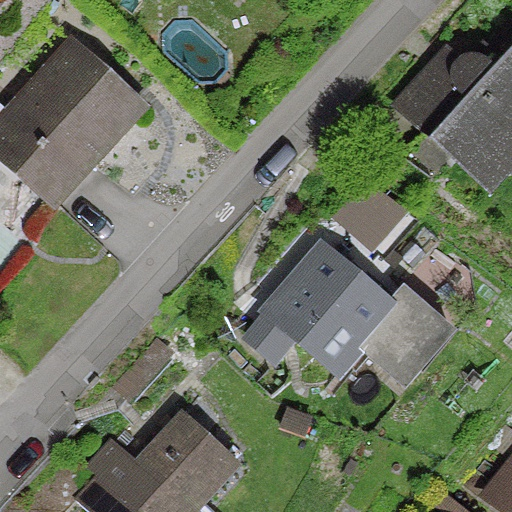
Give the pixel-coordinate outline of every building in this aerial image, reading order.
[(397,103),(487,186),(511,158),(511,32),(477,70),(467,67),(456,69),(442,55),(397,103)] [(0,167),(48,211),(139,111),(67,45),(0,118),(0,167)] [(384,252),(420,213),(389,185),(353,224),(384,252)] [(330,220),(340,230),(365,202),(354,193),(330,220)] [(262,319),(330,378),(387,312),(319,253),(262,319)] [(82,468),(92,478),(129,511),(191,511),(233,467),(178,417),(132,468),(105,444),(82,468)] [(511,511),(511,465),(484,500),(497,511),(511,511)] [(129,511),(92,478),(69,503),(79,511),(129,511)]
